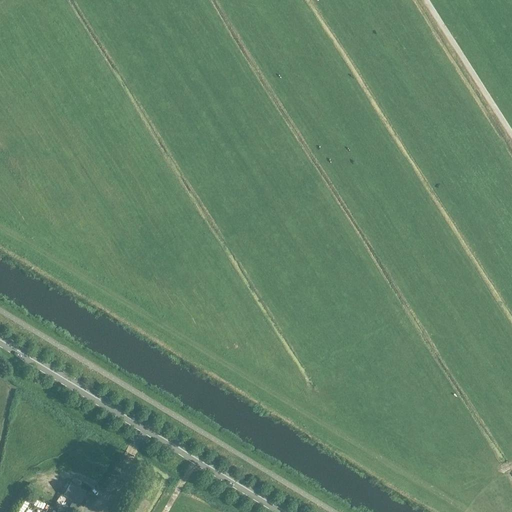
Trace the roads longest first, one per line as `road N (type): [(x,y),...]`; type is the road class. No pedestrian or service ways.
road 1 (track): [(468,511),(0,229)]
road 2 (secondary): [(283,511),(0,341)]
road 3 (track): [(511,134),(426,0)]
